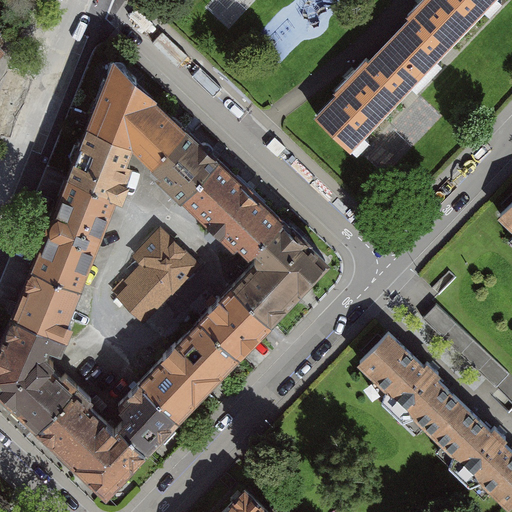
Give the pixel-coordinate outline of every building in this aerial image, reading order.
[(427,0),(425,2),(316,114),(353,150),(499,0),(427,0)] [(192,126),(116,55),(0,347),(0,386),(112,495),(153,448),(111,410),(61,365),(140,167),(132,163),(139,142),(157,161),(192,126)] [(426,99),(397,123),(416,146),(444,122),(426,99)] [(192,126),(157,161),(261,260),(111,410),(153,448),(335,259),(192,126)] [(511,205),(502,216),(511,225),(511,205)] [(201,264),(161,227),(135,255),(142,262),(115,291),(147,321),(201,264)] [(509,374),(437,303),(423,317),(496,387),(509,374)] [(397,329),(364,361),(511,507),(511,443),(501,433),(434,366),(397,329)] [(277,511),(247,483),(219,511),(277,511)] [(0,511),(13,511),(16,509),(0,494),(0,511)]
